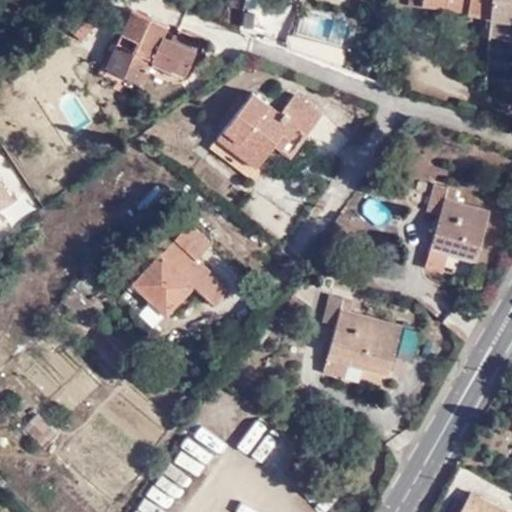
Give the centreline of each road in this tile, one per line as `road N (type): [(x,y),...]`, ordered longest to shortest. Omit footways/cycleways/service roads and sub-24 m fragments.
road 1 (residential): [(511,140),(265,51)]
road 2 (tertiary): [(511,313),(395,511)]
